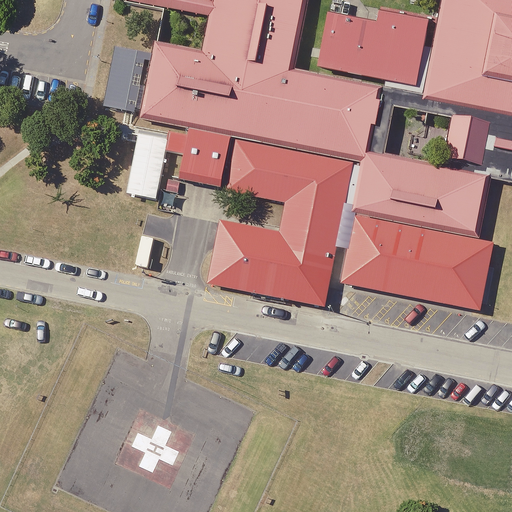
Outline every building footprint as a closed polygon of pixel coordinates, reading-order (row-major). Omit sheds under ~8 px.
[(164,11),(209,20),(212,2),(200,0),(118,0),(118,2),(164,11)] [(212,0),(212,2),(209,20),(202,54),(158,45),(154,44),(139,121),(189,131),(178,182),(202,187),(221,191),(221,190),(231,140),(360,165),(350,213),(349,216),(357,217),(343,284),(480,311),(492,247),(475,243),(475,240),(478,241),(490,181),(490,178),(442,168),(383,157),(369,154),(382,90),(296,72),(309,0),(212,0)] [(511,119),(511,0),(442,0),(439,21),(437,27),(425,86),(423,99),(422,102),(511,119)] [(327,14),(317,71),(384,83),(382,90),(423,99),(425,86),(416,84),(429,25),(437,27),(439,21),(379,9),(376,24),(327,14)] [(511,119),(422,102),(423,99),(382,90),(369,154),(383,157),(393,109),(451,121),(442,168),(490,178),(490,181),(499,183),(498,190),(511,193),(511,185),(511,119)] [(344,212),(350,213),(360,165),(231,140),(221,190),(226,191),(225,194),(284,205),(279,234),(218,222),(206,287),(325,310),(344,212)]
